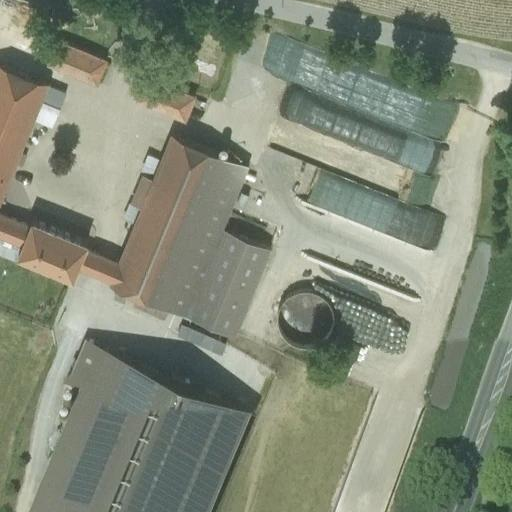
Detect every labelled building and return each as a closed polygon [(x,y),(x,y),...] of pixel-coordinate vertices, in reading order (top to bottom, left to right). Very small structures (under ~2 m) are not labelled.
[(58,11),(27,0),(3,0),(0,8),(0,14),(47,35),(58,11)] [(458,104),(279,33),(290,82),(269,147),(418,206),(458,104)] [(48,59),(98,80),(107,55),(57,34),(48,59)] [(0,198),(49,82),(0,60),(0,198)] [(138,96),(186,116),(196,91),(148,71),(138,96)] [(146,194),(120,258),(111,279),(110,282),(188,314),(223,226),(248,164),(172,132),(153,176),(145,174),(137,191),(146,194)] [(0,231),(24,241),(32,220),(0,206),(0,231)] [(24,241),(20,251),(76,275),(79,266),(88,244),(91,238),(34,215),(32,220),(24,241)] [(223,226),(188,314),(234,334),(271,245),(223,226)] [(120,258),(88,244),(79,266),(111,279),(120,258)] [(80,399),(32,511),(215,511),(259,408),(86,336),(63,392),(80,399)] [(382,511),(384,507),(354,498),(355,494),(342,489),(334,511),(382,511)]
